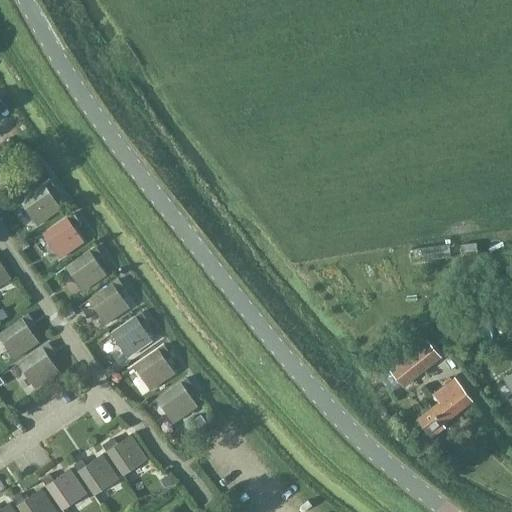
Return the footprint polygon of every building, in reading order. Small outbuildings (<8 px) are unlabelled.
[(48,194),(54,189),(49,181),(19,202),(35,227),(60,210),(48,194)] [(71,227),(77,223),(72,215),(42,236),(58,260),(83,243),(71,227)] [(93,259),(100,255),(94,247),(64,268),(81,292),(105,275),(93,259)] [(0,285),(9,279),(0,264),(0,285)] [(511,270),(496,281),(509,302),(511,299),(511,270)] [(103,325),(127,308),(117,293),(123,288),(117,279),(86,300),(103,325)] [(501,299),(492,284),(472,296),(482,311),(501,299)] [(139,324),(145,320),(139,312),(109,333),(126,357),(150,340),(139,324)] [(26,327),(32,323),(27,315),(0,332),(0,340),(12,359),(37,343),(26,327)] [(390,372),(380,380),(391,394),(401,385),(402,387),(439,358),(436,354),(426,342),(390,371),(390,372)] [(46,356),(52,352),(47,344),(17,365),(33,389),(57,373),(46,356)] [(161,357),(167,353),(162,345),(132,366),(148,390),(172,374),(161,357)] [(184,390),(190,386),(184,378),(154,399),(172,424),(196,407),(184,390)] [(429,434),(472,401),(454,378),(433,395),(438,402),(416,418),(429,434)] [(121,476),(145,460),(129,436),(113,447),(108,441),(101,446),(121,476)] [(92,496),(116,479),(100,455),(83,466),(80,461),(72,466),(92,496)] [(60,511),(85,495),(68,471),(52,482),(48,475),(40,481),(60,511)] [(19,511),(54,511),(39,490),(23,501),(19,495),(11,501),(19,511)]
